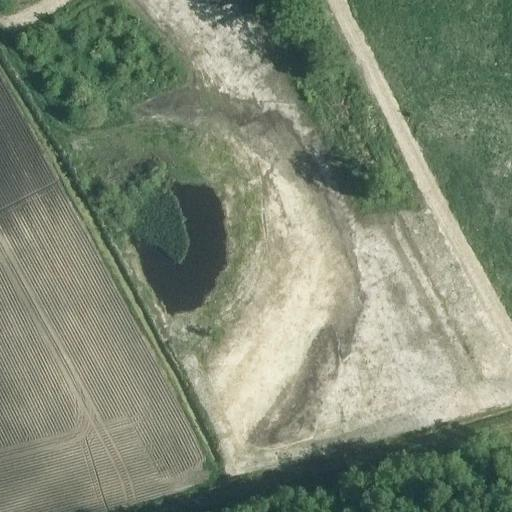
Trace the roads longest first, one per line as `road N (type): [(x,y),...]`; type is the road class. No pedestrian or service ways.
road 1 (track): [(254,495),(171,337),(230,274),(238,196),(213,141),(117,120),(58,138),(0,37)]
road 2 (track): [(191,511),(511,424)]
road 3 (track): [(511,383),(235,456)]
